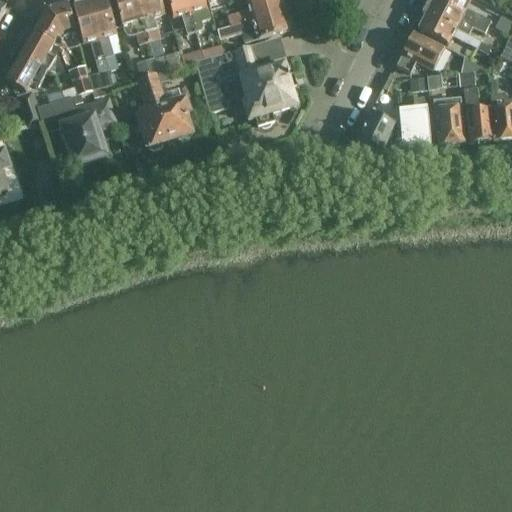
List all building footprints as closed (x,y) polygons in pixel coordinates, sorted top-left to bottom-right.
[(105,0),(100,0),(88,4),(104,58),(108,73),(108,74),(118,72),(114,59),(112,60),(107,40),(116,38),(105,0)] [(139,50),(149,46),(135,0),(113,0),(122,31),(123,30),(124,36),(126,39),(129,40),(132,40),(136,39),(139,50)] [(135,0),(149,46),(159,44),(153,22),(164,19),(158,0),(135,0)] [(184,0),(166,0),(173,22),(181,20),(186,40),(195,37),(184,0)] [(202,0),(184,0),(195,37),(204,35),(201,26),(210,23),(207,13),(202,0)] [(248,13),(227,19),(230,30),(283,15),(281,8),(283,5),(282,1),(280,0),(260,0),(246,4),(248,13)] [(433,0),(432,2),(487,30),(490,23),(466,11),(470,3),(464,0),(433,0)] [(430,1),(423,17),(425,18),(467,39),(471,30),(483,37),(487,30),(432,2),(430,1)] [(0,2),(0,21),(9,6),(0,2)] [(88,4),(71,8),(82,47),(90,45),(95,65),(99,76),(108,74),(108,73),(104,58),(88,4)] [(46,13),(34,35),(54,46),(56,43),(61,45),(63,41),(76,37),(67,7),(46,13)] [(231,31),(217,34),(220,44),(241,38),(243,47),(256,44),(289,35),(288,31),(289,28),(288,23),(285,22),(283,15),(230,30),(231,31)] [(419,20),(414,29),(418,31),(417,33),(448,48),(451,40),(476,52),(479,45),(467,39),(425,18),(423,22),(419,20)] [(47,58),(54,46),(34,35),(20,59),(47,74),(54,62),(47,58)] [(408,51),(398,71),(410,78),(416,65),(432,73),(443,52),(414,38),(413,41),(410,43),(408,48),(408,51)] [(204,64),(195,67),(198,76),(209,117),(228,112),(226,106),(228,105),(229,105),(224,88),(222,88),(220,89),(218,81),(237,76),(237,75),(238,78),(244,100),(246,106),(243,106),(248,123),(255,122),(257,130),(274,125),(272,121),(271,117),(293,111),(290,97),(289,95),(294,93),(291,80),(290,78),(285,80),(282,69),(273,71),(272,65),(262,68),(257,48),(224,58),(204,64)] [(221,48),(201,54),(204,64),(224,58),(221,48)] [(511,54),(505,50),(500,60),(511,65),(511,54)] [(47,74),(20,59),(5,85),(21,94),(27,94),(33,83),(39,87),(47,74)] [(156,76),(146,79),(166,146),(178,142),(178,144),(182,145),(189,143),(191,140),(190,138),(192,138),(186,118),(190,117),(185,103),(182,104),(181,100),(178,93),(163,97),(160,86),(156,76)] [(390,77),(383,92),(396,98),(394,79),(391,77),(390,77)] [(146,113),(135,117),(146,152),(148,151),(149,153),(152,154),(160,152),(161,149),(161,147),(166,146),(146,79),(139,81),(136,82),(146,113)] [(475,91),(463,92),(463,100),(468,147),(476,146),(478,150),(485,150),(486,145),(493,145),(490,109),(477,111),(475,91)] [(33,95),(18,100),(28,131),(42,126),(38,112),(33,95)] [(78,100),(38,112),(42,126),(45,137),(62,132),(74,170),(106,160),(98,133),(113,128),(106,105),(74,115),(72,109),(80,107),(78,100)] [(460,101),(432,104),(433,114),(437,150),(447,149),(450,153),(458,153),(460,148),(465,147),(461,111),(460,101)] [(414,115),(398,116),(399,131),(401,151),(402,154),(404,154),(407,158),(418,156),(419,152),(429,151),(425,113),(424,102),(413,103),(414,115)] [(504,111),(492,112),(495,144),(497,144),(498,147),(508,146),(508,143),(511,142),(511,103),(503,104),(504,111)] [(370,116),(357,143),(358,144),(358,148),(367,153),(371,151),(381,156),(382,155),(390,159),(399,156),(401,151),(399,131),(395,129),(370,116)] [(0,195),(7,193),(0,173),(10,170),(4,151),(0,152),(0,195)]
